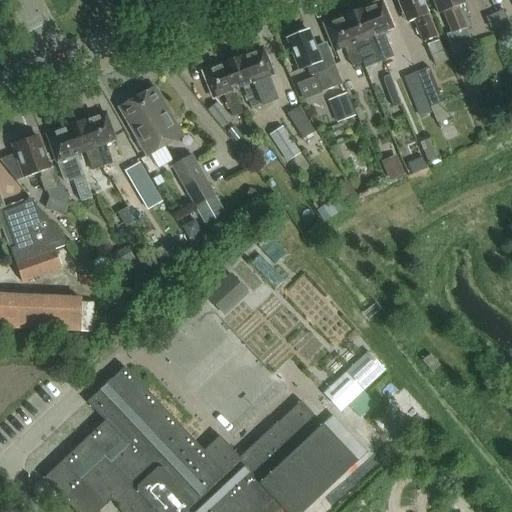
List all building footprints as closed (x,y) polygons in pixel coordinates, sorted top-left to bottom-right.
[(423,43),(437,38),(422,0),(398,0),(403,12),(402,15),(404,20),(407,21),(408,24),(415,21),(423,43)] [(458,8),(466,5),(463,0),(434,0),(435,0),(434,3),(439,15),(444,13),(452,34),(447,36),(454,55),(473,47),(458,8)] [(382,56),(384,62),(394,58),(384,34),(393,30),(382,2),(363,9),(382,56)] [(383,62),(384,62),(382,56),(363,9),(344,17),(355,46),(355,45),(365,69),(383,62)] [(363,64),(355,45),(355,46),(344,17),(324,25),(336,53),(345,50),(352,68),(363,64)] [(322,93),(342,85),(334,66),(325,70),(315,44),(313,45),(308,32),(300,35),(297,35),(292,37),(291,40),(289,41),(295,56),(294,56),(300,72),(308,69),(311,78),(315,76),(322,93)] [(433,43),(427,46),(431,57),(432,57),(443,52),(443,51),(439,41),(433,43)] [(262,107),(269,104),(279,101),(269,78),(274,76),(263,49),(243,57),(262,107)] [(253,111),(262,107),(243,57),(224,65),(235,93),(244,89),(253,111)] [(244,114),(235,93),(224,65),(204,73),(215,100),(225,96),(234,118),(244,114)] [(417,73),(433,113),(437,123),(450,118),(429,68),(417,73)] [(417,73),(403,78),(419,119),(433,113),(417,73)] [(383,79),(383,83),(393,109),(401,106),(389,76),(383,79)] [(165,148),(182,138),(154,89),(137,99),(165,148)] [(354,117),(345,94),(330,100),(339,123),(354,117)] [(147,158),(165,148),(137,99),(119,109),(147,158)] [(223,130),(233,122),(218,103),(208,111),(223,130)] [(315,132),(300,108),(288,115),(304,140),(315,132)] [(114,143),(116,143),(106,114),(86,122),(102,169),(103,169),(113,165),(112,163),(120,160),(114,143)] [(93,173),(103,169),(102,169),(86,122),(68,129),(78,157),(86,154),(93,173)] [(301,154),(283,126),(271,134),(289,161),(301,154)] [(233,128),(227,133),(234,143),(241,138),(233,128)] [(84,176),(78,157),(68,129),(48,136),(58,165),(65,183),(84,176)] [(46,194),(47,193),(50,199),(46,210),(65,217),(75,210),(54,170),(49,156),(45,158),(38,138),(14,147),(19,161),(3,166),(17,182),(44,173),(46,177),(41,179),(46,194)] [(203,177),(191,156),(172,167),(184,188),(203,177)] [(403,177),(395,158),(380,164),(388,183),(403,177)] [(159,195),(139,163),(126,171),(146,203),(159,195)] [(160,176),(153,180),(157,187),(163,183),(160,176)] [(203,177),(184,188),(208,229),(227,218),(203,177)] [(270,179),(266,181),(271,188),(275,186),(270,179)] [(346,181),(333,190),(343,205),(357,196),(346,181)] [(249,189),(245,200),(255,204),(259,192),(249,189)] [(56,250),(56,251),(68,247),(29,200),(20,207),(3,212),(16,248),(11,249),(16,263),(56,250)] [(126,209),(117,214),(123,224),(132,219),(126,209)] [(195,220),(182,227),(189,240),(202,233),(195,220)] [(126,247),(109,257),(116,270),(133,260),(126,247)] [(148,248),(135,256),(145,272),(158,264),(148,248)] [(63,270),(56,251),(56,250),(16,263),(23,284),(63,270)] [(103,257),(93,265),(102,278),(113,271),(103,257)] [(205,296),(224,317),(249,294),(230,274),(205,296)] [(0,296),(0,328),(80,332),(93,332),(94,303),(81,302),(81,300),(0,296)] [(366,354),(322,395),(339,413),(347,405),(360,418),(375,404),(363,391),(383,372),(366,354)] [(431,355),(423,361),(432,372),(440,366),(431,355)] [(106,422),(45,479),(66,501),(84,484),(105,507),(111,501),(121,511),(304,511),(358,461),(340,441),(349,433),(332,416),(323,424),(301,401),(224,473),(190,436),(125,367),(87,402),(106,422)]
